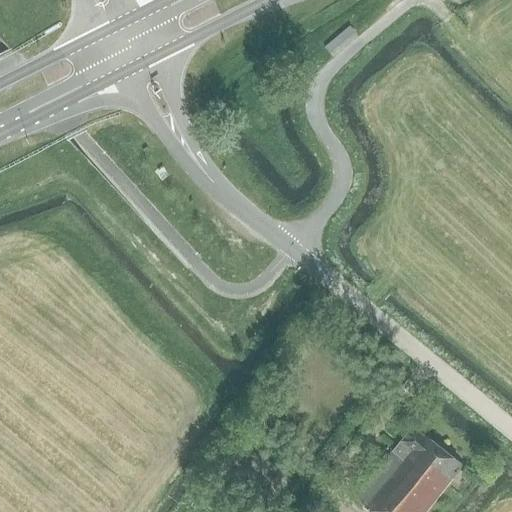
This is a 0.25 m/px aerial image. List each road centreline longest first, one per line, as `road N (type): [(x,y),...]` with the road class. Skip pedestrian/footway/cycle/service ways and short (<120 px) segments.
road 1 (unclassified): [(291,250),(342,180),(342,163),(312,112),(316,86),(411,0)]
road 2 (tertiary): [(511,431),(291,250)]
road 3 (tertiary): [(123,73),(168,141),(210,180)]
road 4 (trunk): [(0,134),(123,73)]
road 5 (tertiary): [(210,180),(156,57)]
road 6 (trunk): [(156,57),(271,0)]
